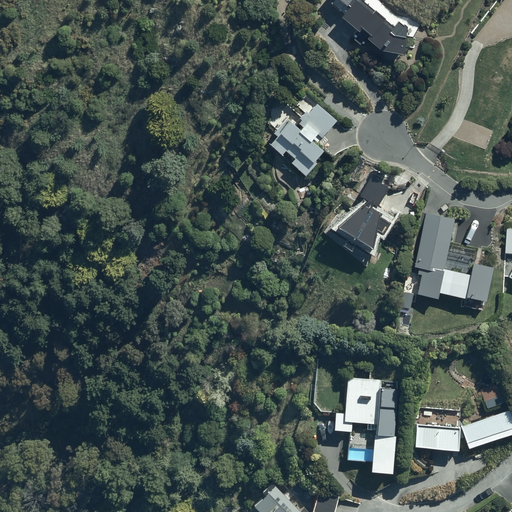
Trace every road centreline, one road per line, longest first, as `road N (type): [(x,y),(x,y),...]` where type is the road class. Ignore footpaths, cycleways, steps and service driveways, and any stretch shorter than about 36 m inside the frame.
road 1 (residential): [(511,460),(451,504),(369,510)]
road 2 (residential): [(511,192),(473,197),(382,135)]
